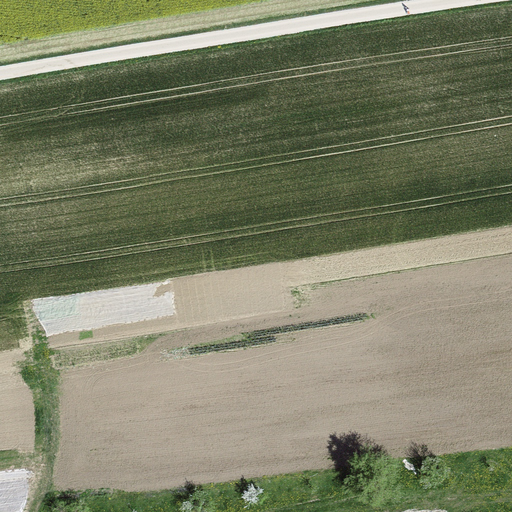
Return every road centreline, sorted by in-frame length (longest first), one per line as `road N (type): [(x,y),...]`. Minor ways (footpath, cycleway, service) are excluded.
road 1 (track): [(0,72),(461,0)]
road 2 (track): [(35,511),(47,488),(48,454),(36,322)]
